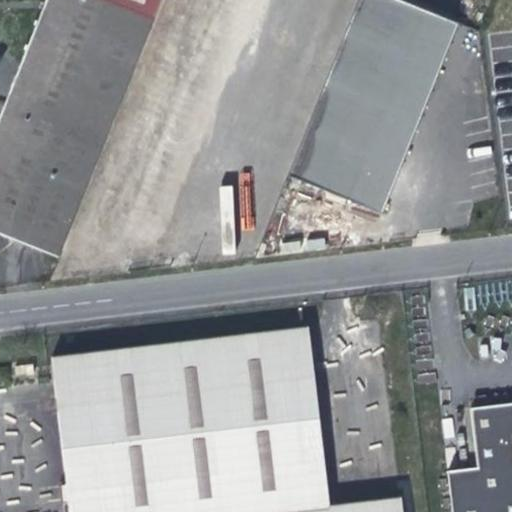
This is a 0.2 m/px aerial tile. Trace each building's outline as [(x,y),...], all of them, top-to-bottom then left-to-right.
[(161,0),(48,0),(44,10),(16,81),(6,105),(0,119),(0,235),(57,259),(161,0)] [(386,212),(454,19),(400,0),(354,0),(291,179),(386,212)] [(61,356),(80,511),(402,511),(400,497),(330,506),(308,326),(61,356)] [(15,365),(16,377),(33,375),(31,364),(15,365)] [(451,511),(511,511),(511,401),(470,407),(477,466),(480,496),(450,500),(451,511)] [(446,470),(450,500),(480,496),(477,466),(446,470)]
